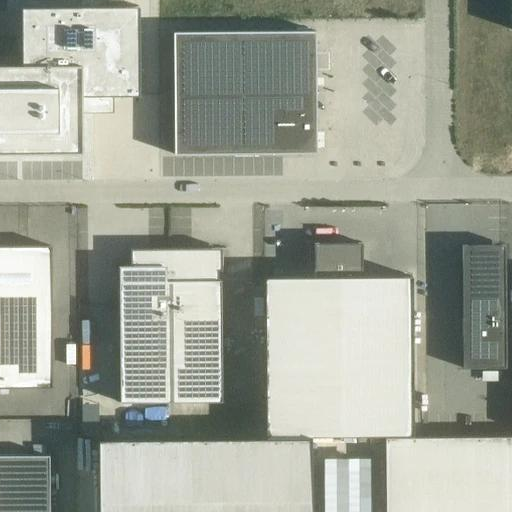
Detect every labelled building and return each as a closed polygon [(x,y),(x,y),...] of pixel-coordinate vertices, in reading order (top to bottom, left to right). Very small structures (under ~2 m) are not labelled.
[(21,65),(0,65),(0,154),(82,153),(82,96),(139,95),(138,6),(21,7),(21,65)] [(315,31),(173,32),(174,155),(316,153),(315,31)] [(314,277),(264,277),(265,437),(311,437),(413,436),(412,276),(362,277),(362,243),(314,243),(314,277)] [(0,246),(0,388),(51,388),(51,306),(51,287),(51,246),(32,246),(17,246),(0,246)] [(135,270),(118,270),(118,285),(119,403),(222,402),(221,281),(221,280),(218,280),(217,249),(135,250),(135,270)] [(505,255),(461,255),(462,369),(505,368),(505,255)] [(64,367),(63,347),(54,347),(54,367),(64,367)] [(265,439),(98,440),(98,511),(311,511),(311,437),(265,437),(265,439)] [(0,511),(49,511),(49,455),(0,455),(0,511)]
